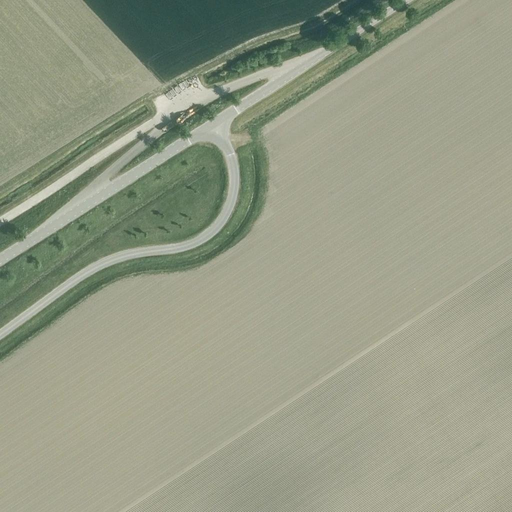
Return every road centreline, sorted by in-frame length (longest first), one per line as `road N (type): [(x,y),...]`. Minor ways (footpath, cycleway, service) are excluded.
road 1 (unclassified): [(0,335),(92,267),(206,236),(228,214),(236,181),(214,126)]
road 2 (unclassified): [(0,260),(214,126)]
road 3 (unclassified): [(214,126),(411,0)]
